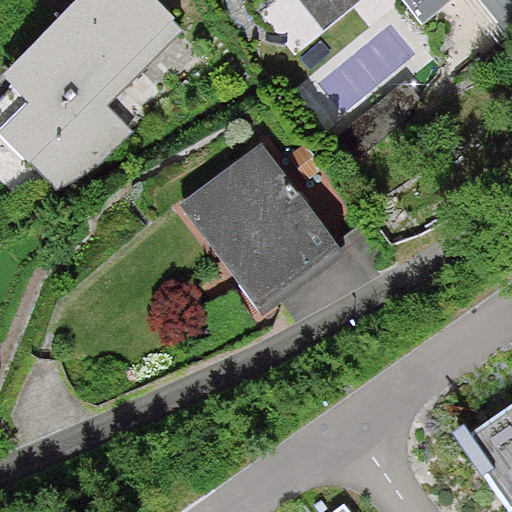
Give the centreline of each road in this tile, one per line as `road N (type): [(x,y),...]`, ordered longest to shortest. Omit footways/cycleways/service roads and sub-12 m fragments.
road 1 (residential): [(0,478),(339,318),(511,217)]
road 2 (residential): [(511,315),(347,436)]
road 3 (residential): [(347,436),(306,454),(228,511)]
